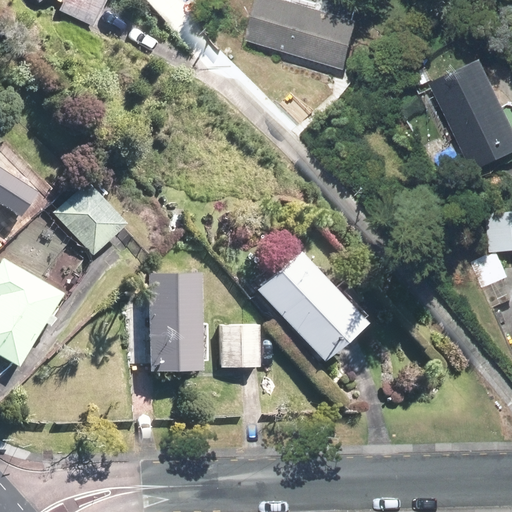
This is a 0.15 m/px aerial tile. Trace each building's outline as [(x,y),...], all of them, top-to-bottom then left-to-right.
[(103,0),(64,0),(60,9),(92,24),(103,0)] [(363,25),(284,0),(266,0),(255,36),(350,66),(363,25)] [(511,113),(490,64),(441,86),(476,166),(511,149),(511,113)] [(33,188),(0,167),(0,199),(19,211),(33,188)] [(125,221),(90,183),(57,213),(93,251),(125,221)] [(511,251),(511,210),(488,212),(490,252),(511,251)] [(301,251),(259,289),(320,357),(362,319),(301,251)] [(501,254),(475,266),(485,289),(511,278),(501,254)] [(58,289),(4,259),(0,265),(0,290),(4,292),(0,298),(0,349),(19,360),(58,289)] [(200,363),(197,270),(149,271),(152,365),(200,363)] [(257,325),(219,325),(219,363),(258,362),(257,325)]
